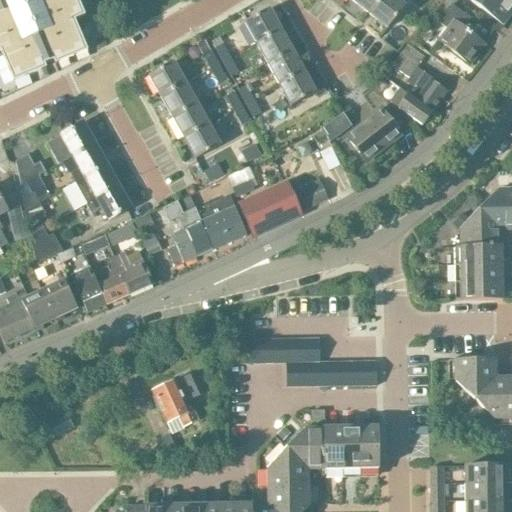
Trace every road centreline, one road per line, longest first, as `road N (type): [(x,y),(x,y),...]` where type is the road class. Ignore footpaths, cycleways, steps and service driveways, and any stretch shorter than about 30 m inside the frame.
road 1 (residential): [(215,271),(389,183),(429,149),(511,43)]
road 2 (residential): [(396,400),(281,397),(242,450),(242,479),(121,481),(73,495)]
road 3 (residential): [(0,367),(215,271)]
road 4 (unclassified): [(371,243),(452,190),(511,117)]
road 5 (unclassified): [(215,271),(237,280),(371,243)]
road 6 (residential): [(221,0),(94,74)]
road 7 (residential): [(164,200),(94,74)]
